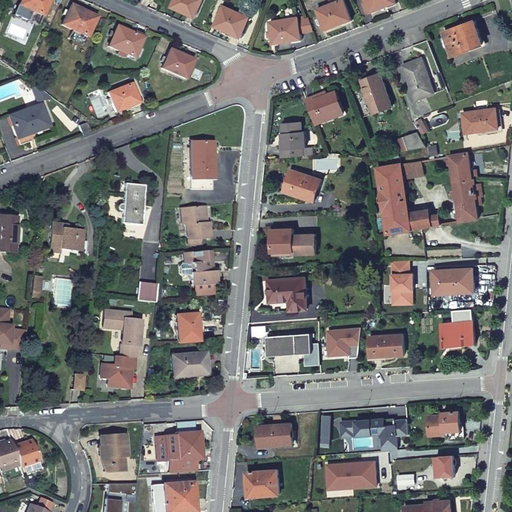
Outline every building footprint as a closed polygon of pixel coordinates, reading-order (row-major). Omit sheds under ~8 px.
[(21,0),(18,6),(41,17),(48,0),(21,0)] [(202,0),(174,0),(172,7),(195,17),(202,0)] [(341,0),(317,9),(321,19),(323,23),(325,30),(352,20),(344,0),(341,0)] [(365,0),(366,1),(370,11),(370,13),(397,2),(396,0),(365,0)] [(70,5),(67,12),(65,17),(60,25),(86,38),(96,18),(70,5)] [(250,18),(224,6),(215,26),(241,38),(250,18)] [(270,22),(272,32),(273,37),(274,44),(302,39),(301,32),(313,29),(308,15),(298,17),(270,22)] [(475,21),(444,33),(453,56),(484,44),(475,21)] [(125,54),(133,58),(137,49),(142,38),(116,26),(113,34),(111,38),(107,47),(119,52),(117,55),(124,58),(125,54)] [(169,50),(165,58),(163,63),(161,68),(184,79),(192,60),(169,50)] [(423,58),(404,65),(417,100),(434,94),(427,76),(429,76),(423,58)] [(393,106),(381,74),(361,81),(369,102),(373,101),(377,113),(393,106)] [(106,93),(108,99),(110,104),(114,113),(139,103),(130,83),(106,93)] [(37,101),(50,97),(36,87),(32,88),(37,101)] [(316,96),(307,99),(314,116),(322,113),(324,119),(344,111),(337,91),(327,95),(317,99),(316,96)] [(41,104),(8,117),(19,146),(34,140),(31,133),(49,127),(41,104)] [(496,108),(463,114),(466,134),(499,128),(496,108)] [(322,113),(314,116),(317,125),(345,114),(344,111),(324,119),(322,113)] [(415,123),(423,135),(430,131),(422,118),(415,123)] [(285,158),(304,156),(303,148),(306,147),(305,131),(303,132),(302,122),(283,123),(284,133),(283,134),(284,141),(285,158)] [(82,136),(90,132),(86,123),(78,126),(82,136)] [(408,150),(429,147),(419,132),(404,137),(408,150)] [(408,150),(404,137),(399,139),(402,151),(408,150)] [(189,142),(190,162),(211,160),(212,142),(189,142)] [(304,156),(313,155),(312,147),(306,147),(303,148),(304,156)] [(473,178),(468,153),(450,156),(461,222),(480,219),(475,192),(483,191),(480,177),(473,178)] [(211,160),(190,162),(190,190),(210,189),(210,177),(212,177),(211,160)] [(421,161),(402,164),(404,176),(423,173),(421,161)] [(389,234),(413,230),(410,213),(404,176),(402,164),(378,168),(383,199),(376,200),(376,202),(383,201),(389,234)] [(315,201),(321,179),(292,169),(286,188),(301,193),(300,196),(315,201)] [(124,183),(121,210),(123,211),(122,221),(138,222),(139,214),(141,214),(142,206),(144,185),(124,183)] [(202,206),(180,207),(181,224),(185,224),(187,240),(202,239),(210,238),(208,222),(207,222),(203,222),(202,206)] [(423,228),(432,227),(431,215),(430,210),(410,213),(413,230),(423,228)] [(432,227),(442,225),(440,213),(431,215),(432,227)] [(0,251),(1,252),(12,253),(16,218),(0,216),(0,251)] [(83,230),(67,228),(60,227),(60,223),(49,222),(46,253),(57,254),(58,249),(81,251),(83,230)] [(295,253),(314,253),(316,234),(294,235),(294,228),(271,229),(273,251),(295,250),(295,253)] [(209,250),(184,252),(184,263),(181,263),(179,266),(179,274),(181,276),(189,275),(190,284),(195,284),(195,296),(213,295),(212,283),(216,283),(215,271),(211,271),(209,250)] [(474,268),(434,271),(435,294),(475,292),(474,268)] [(40,278),(32,277),(30,293),(37,294),(38,294),(40,278)] [(306,278),(269,281),(271,302),(290,300),(291,310),(308,308),(306,278)] [(138,283),(136,301),(155,303),(155,299),(156,285),(138,283)] [(26,331),(10,329),(11,325),(7,325),(8,309),(0,307),(0,343),(8,344),(7,349),(24,351),(26,331)] [(121,330),(120,344),(138,346),(140,320),(129,319),(130,313),(103,310),(101,328),(121,330)] [(175,315),(177,343),(199,342),(196,314),(175,315)] [(441,325),(443,345),(457,344),(457,346),(476,344),(473,321),(464,322),(459,323),(441,325)] [(312,333),(271,336),(272,352),(313,349),(312,333)] [(404,334),(370,337),(372,357),(405,354),(404,334)] [(138,346),(120,344),(119,357),(134,358),(135,350),(137,350),(138,346)] [(204,353),(170,356),(172,378),(206,375),(204,353)] [(133,368),(134,358),(119,357),(114,356),(113,367),(101,366),(100,378),(107,379),(107,387),(129,389),(131,369),(133,368)] [(74,374),(72,390),(83,391),(85,375),(74,374)] [(429,416),(431,435),(446,434),(446,439),(465,437),(465,429),(462,429),(461,411),(444,412),(444,415),(429,416)] [(331,416),(323,416),(322,443),(329,443),(331,416)] [(409,435),(408,420),(394,421),(395,425),(385,426),(384,419),(344,422),(344,425),(341,425),(342,436),(353,436),(353,432),(357,432),(357,428),(371,427),(371,434),(382,433),(382,437),(385,437),(386,451),(397,450),(397,436),(409,435)] [(293,423),(259,426),(260,446),(294,443),(293,423)] [(371,427),(357,428),(357,432),(358,435),(371,434),(371,427)] [(196,444),(195,433),(173,434),(175,461),(200,459),(199,444),(196,444)] [(111,465),(112,472),(123,471),(122,456),(126,456),(124,434),(98,436),(99,446),(102,445),(102,447),(103,458),(102,458),(104,466),(111,465)] [(11,440),(0,443),(0,467),(18,461),(13,446),(11,440)] [(13,446),(18,461),(20,467),(39,461),(31,440),(13,446)] [(103,473),(112,472),(111,465),(104,466),(102,458),(103,458),(102,447),(98,447),(98,458),(103,473)] [(455,456),(437,457),(438,477),(456,475),(455,456)] [(378,461),(327,464),(329,490),(381,488),(378,461)] [(247,471),(248,483),(251,483),(252,496),(280,494),(278,470),(247,471)] [(415,483),(415,475),(398,475),(399,489),(407,489),(407,484),(415,483)] [(152,511),(192,511),(191,495),(193,495),(193,485),(176,486),(176,483),(151,485),(152,511)] [(451,511),(451,501),(426,502),(426,504),(426,505),(404,506),(404,511),(451,511)]
